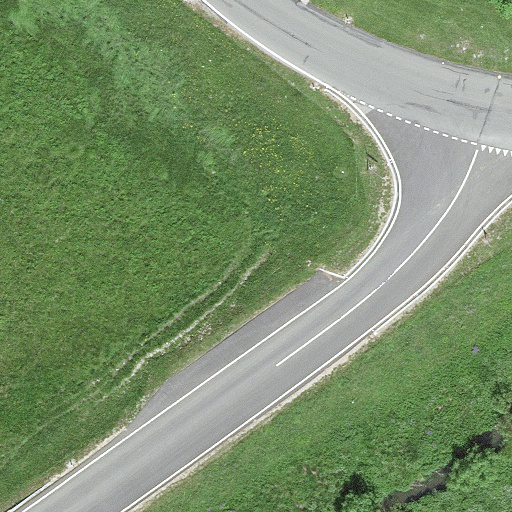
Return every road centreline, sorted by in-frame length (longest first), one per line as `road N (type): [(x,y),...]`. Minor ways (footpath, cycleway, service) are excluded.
road 1 (unclassified): [(65,511),(350,312),(402,263),(450,202),(485,111)]
road 2 (tertiary): [(485,111),(335,53),(249,0)]
